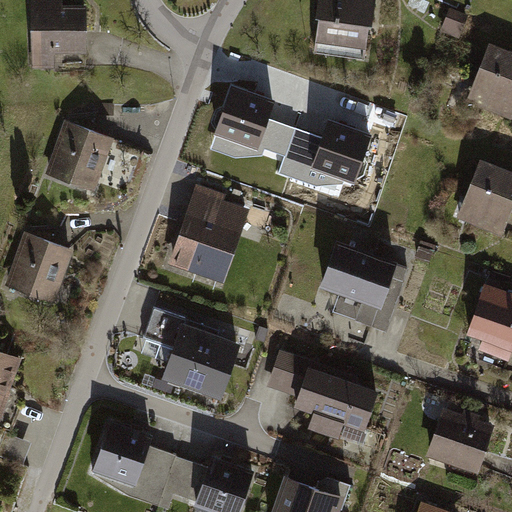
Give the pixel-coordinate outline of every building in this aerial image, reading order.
[(100,0),(48,0),(47,52),(98,54),(100,0)] [(388,0),(339,0),(331,34),(378,45),(388,0)] [(511,34),(509,34),(488,91),(511,99),(511,34)] [(277,100),(233,85),(215,137),(259,152),(277,100)] [(86,113),(64,163),(105,181),(128,132),(86,113)] [(375,133),(331,118),(314,170),(357,185),(375,133)] [(511,158),(493,152),(476,207),(511,218),(511,158)] [(245,209),(189,190),(164,263),(220,283),(245,209)] [(45,225),(24,275),(70,293),(91,243),(45,225)] [(386,260),(327,240),(310,289),(370,309),(386,260)] [(511,283),(494,280),(483,333),(511,339),(511,283)] [(241,335),(154,305),(144,335),(170,344),(160,372),(220,393),(241,335)] [(310,356),(280,346),(268,383),(298,392),(295,401),(312,407),(307,422),(339,432),(345,417),(365,423),(378,383),(309,360),(310,356)] [(0,401),(15,357),(0,352),(0,401)] [(510,411),(460,404),(452,455),(501,463),(510,411)] [(152,429),(109,414),(92,464),(135,479),(152,429)] [(237,511),(254,463),(211,449),(194,499),(233,511),(237,511)] [(335,511),(343,489),(284,469),(269,511),(335,511)] [(482,511),(446,497),(440,511),(482,511)]
